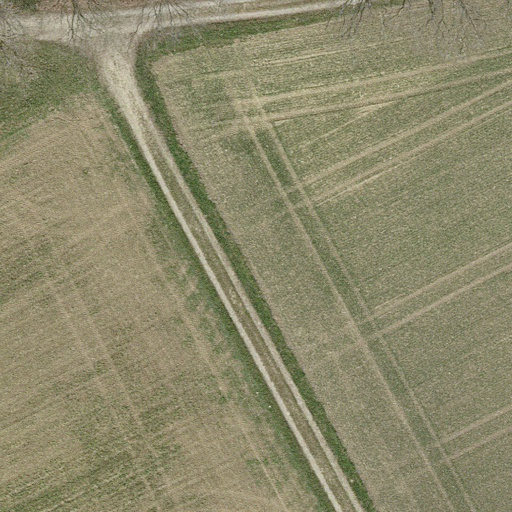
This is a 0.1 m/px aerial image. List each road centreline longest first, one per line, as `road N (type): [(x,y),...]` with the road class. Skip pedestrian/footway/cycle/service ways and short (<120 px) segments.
road 1 (track): [(353,511),(109,60),(104,20)]
road 2 (track): [(321,0),(0,30)]
